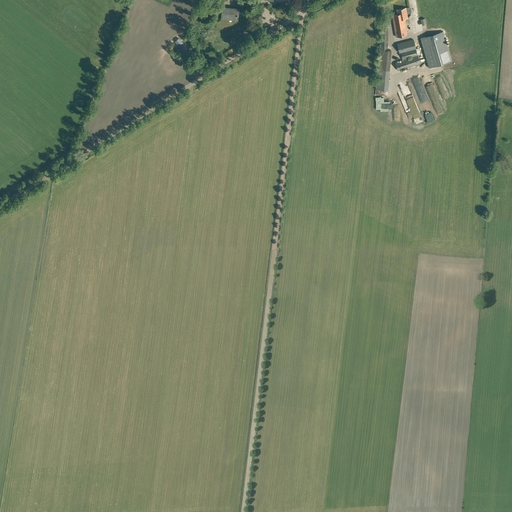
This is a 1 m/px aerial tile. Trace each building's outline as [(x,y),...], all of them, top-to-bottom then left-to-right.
[(237,18),(238,9),(223,7),(222,17),(229,18),(229,17),(237,18)] [(404,18),(407,17),(405,8),(398,9),(399,14),(392,15),(396,37),(407,35),(404,18)] [(385,70),(390,71),(391,50),(387,50),(388,28),(381,28),(381,46),(379,46),(376,77),(384,78),(385,70)] [(451,61),(443,31),(427,36),(436,66),(451,61)] [(413,40),(397,44),(399,53),(405,51),(407,57),(417,55),(413,40)] [(420,63),(418,55),(395,62),(398,70),(420,63)] [(377,88),(385,88),(386,79),(378,78),(377,88)] [(431,85),(429,86),(431,97),(439,95),(436,83),(431,85)]
